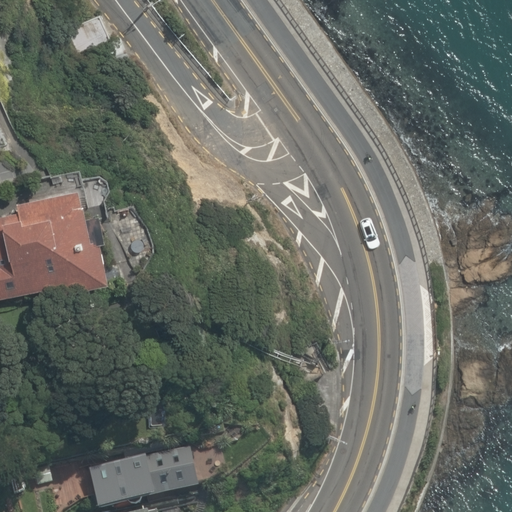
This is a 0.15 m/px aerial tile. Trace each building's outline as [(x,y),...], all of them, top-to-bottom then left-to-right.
[(73,25),(86,51),(110,39),(97,13),(73,25)] [(89,51),(103,78),(133,62),(119,36),(89,51)] [(0,297),(50,286),(51,295),(109,282),(101,242),(106,241),(101,216),(87,219),(83,200),(79,201),(78,196),(48,202),(49,208),(33,211),(32,208),(0,214),(0,297)] [(288,347),(305,381),(325,371),(308,337),(288,347)] [(92,471),(101,509),(183,489),(199,485),(190,446),(183,448),(115,464),(115,465),(92,471)]
